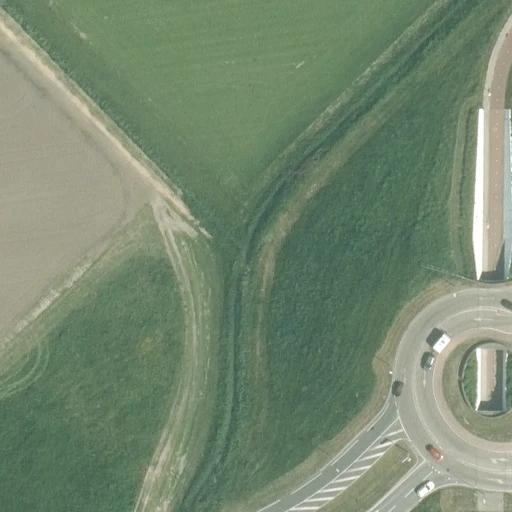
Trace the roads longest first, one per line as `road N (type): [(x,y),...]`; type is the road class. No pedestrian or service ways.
road 1 (secondary): [(511,325),(459,322),(426,355),(425,404),(457,449)]
road 2 (secondary): [(511,303),(463,300),(426,321),(404,358),(404,400)]
road 3 (tertiary): [(404,400),(279,511)]
